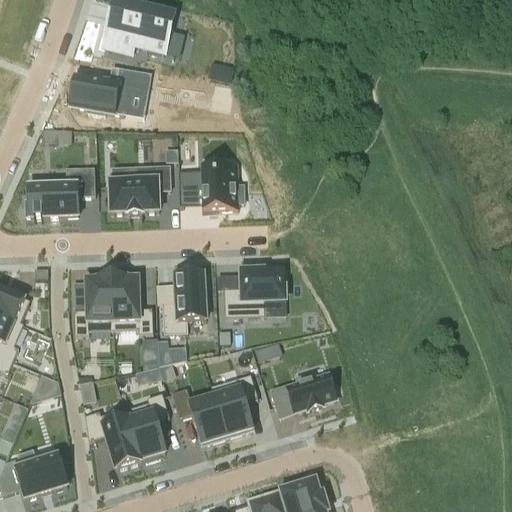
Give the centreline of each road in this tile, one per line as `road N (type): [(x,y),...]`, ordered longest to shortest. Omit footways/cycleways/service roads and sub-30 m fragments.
road 1 (residential): [(121,511),(331,453),(346,459),(363,511)]
road 2 (residential): [(0,249),(263,242)]
road 3 (residential): [(0,166),(65,0)]
